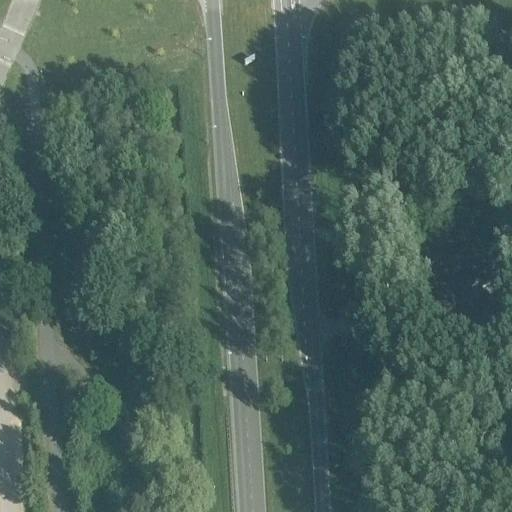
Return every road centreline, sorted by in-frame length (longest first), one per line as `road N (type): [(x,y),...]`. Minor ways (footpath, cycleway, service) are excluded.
road 1 (secondary): [(213,0),(247,511)]
road 2 (secondary): [(322,511),(292,0)]
